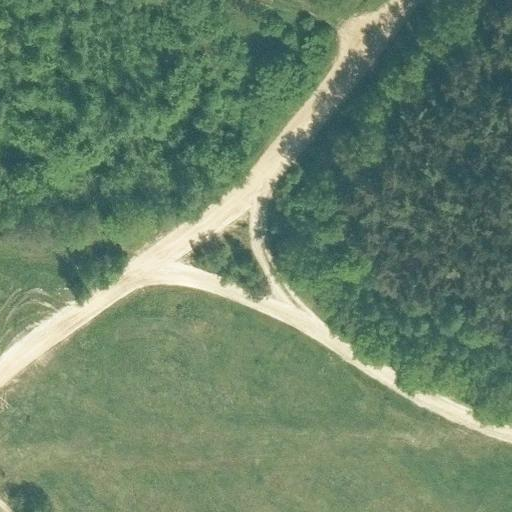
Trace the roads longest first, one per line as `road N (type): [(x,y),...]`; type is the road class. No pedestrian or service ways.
road 1 (track): [(0,370),(245,189),(408,0)]
road 2 (track): [(133,274),(187,275),(306,322),(407,387),(511,432)]
road 3 (track): [(306,322),(261,244),(269,165)]
